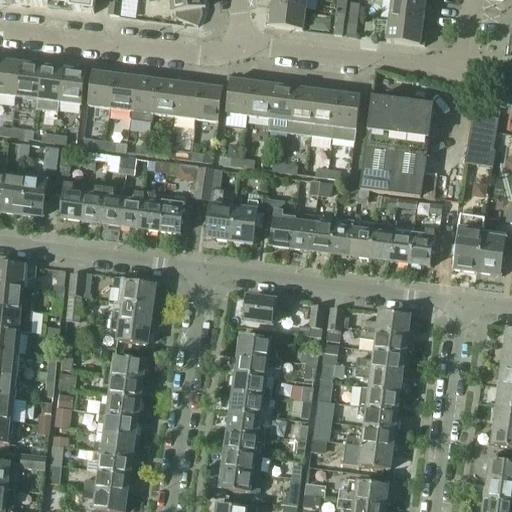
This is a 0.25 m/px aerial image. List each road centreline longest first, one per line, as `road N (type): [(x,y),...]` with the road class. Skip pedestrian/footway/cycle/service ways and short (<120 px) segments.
road 1 (residential): [(201,273),(458,306)]
road 2 (residential): [(241,47),(200,56),(0,31)]
road 3 (residential): [(201,273),(170,511)]
road 4 (residential): [(463,73),(241,47)]
road 5 (residential): [(458,306),(435,511)]
road 6 (residential): [(0,245),(201,273)]
